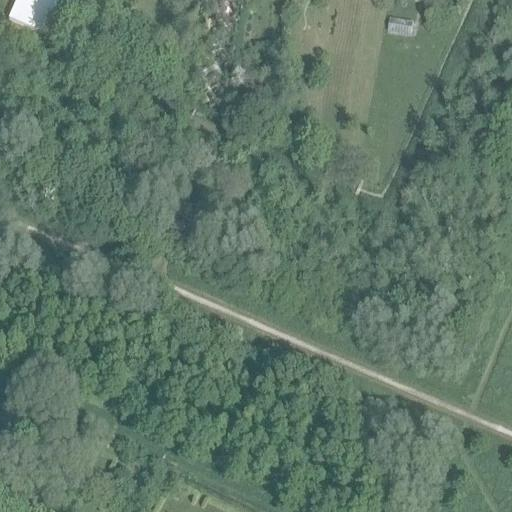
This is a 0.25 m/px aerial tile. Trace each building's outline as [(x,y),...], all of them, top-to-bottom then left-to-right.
[(57,41),(70,8),(51,0),(17,0),(8,21),(57,41)] [(395,32),(417,32),(417,21),(395,21),(395,32)] [(176,73),(172,61),(164,64),(169,76),(176,73)] [(222,80),(215,66),(198,75),(205,89),(222,80)] [(76,438),(43,421),(32,442),(65,459),(76,438)]
